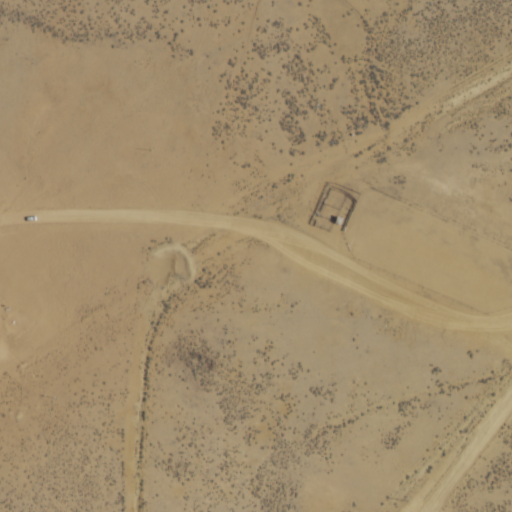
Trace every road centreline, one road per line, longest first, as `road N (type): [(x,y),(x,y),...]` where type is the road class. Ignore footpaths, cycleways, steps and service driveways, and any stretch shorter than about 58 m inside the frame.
road 1 (track): [(511,73),(91,355),(0,398)]
road 2 (track): [(511,346),(364,511)]
